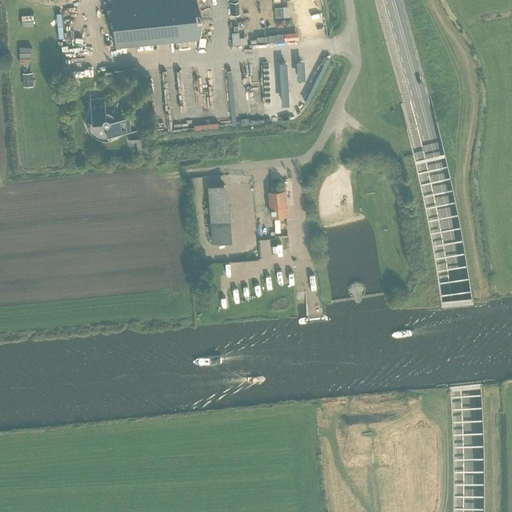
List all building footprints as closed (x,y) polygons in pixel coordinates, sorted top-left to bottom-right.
[(202,10),(198,0),(111,0),(116,46),(176,39),(176,47),(177,47),(176,39),(200,37),(198,47),(199,48),(203,20),(202,10)] [(288,3),(280,3),(280,14),(288,14),(288,3)] [(282,25),(282,38),(294,38),(293,25),(282,25)] [(231,42),(238,41),(236,30),(229,31),(231,42)] [(264,34),(256,35),(256,31),(250,31),(250,40),(264,40),(264,34)] [(260,63),(262,106),(270,106),(269,72),(276,72),(276,62),(260,63)] [(104,134),(106,134),(108,134),(137,131),(131,131),(130,117),(117,119),(117,118),(117,117),(116,115),(116,114),(115,113),(114,112),(113,111),(112,111),(111,110),(110,110),(108,109),(107,109),(106,109),(104,97),(90,98),(90,92),(89,92),(92,123),(93,124),(93,126),(94,128),(95,129),(96,130),(98,131),(99,132),(101,133),(102,134),(104,134)] [(296,106),(302,109),(307,98),(302,95),(296,106)] [(146,155),(145,140),(145,138),(128,139),(129,142),(137,141),(138,155),(146,155)] [(208,185),(212,243),(233,241),(228,184),(208,185)] [(286,215),(285,207),(286,206),(285,190),(269,191),(271,217),(286,215)]
